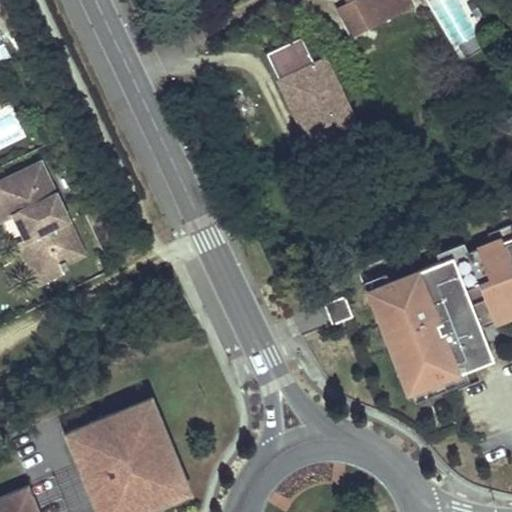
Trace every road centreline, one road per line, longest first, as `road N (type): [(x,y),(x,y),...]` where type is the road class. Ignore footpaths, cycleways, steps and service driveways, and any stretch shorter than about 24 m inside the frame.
road 1 (secondary): [(94,0),(261,351)]
road 2 (secondary): [(344,440),(308,412),(261,351)]
